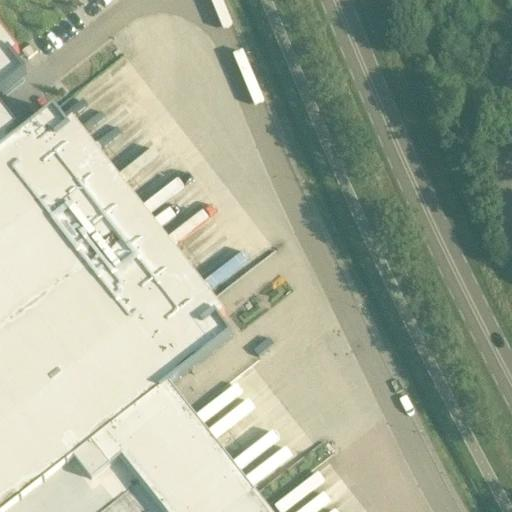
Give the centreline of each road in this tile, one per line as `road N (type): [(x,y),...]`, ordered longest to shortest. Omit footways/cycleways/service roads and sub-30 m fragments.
road 1 (unclassified): [(451,511),(315,254),(207,0)]
road 2 (primary): [(511,384),(335,0)]
road 3 (unclassified): [(511,219),(504,119),(511,89)]
